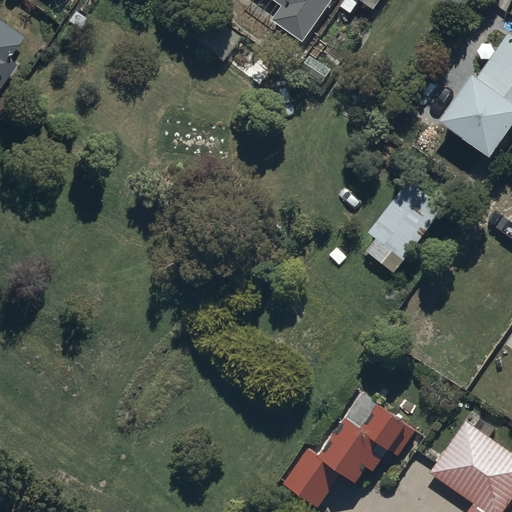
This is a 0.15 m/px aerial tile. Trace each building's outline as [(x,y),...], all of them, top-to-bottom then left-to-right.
[(267,0),(282,10),(271,25),(302,47),(335,0),(267,0)] [(382,0),(349,0),(341,11),(351,18),(361,6),(373,14),(382,0)] [(214,21),(197,43),(225,65),(227,63),(259,89),(275,69),(214,21)] [(7,67),(25,41),(0,22),(0,76),(7,81),(13,72),(7,67)] [(511,41),(508,39),(442,131),(491,167),(511,138),(511,41)] [(161,121),(158,158),(226,163),(229,127),(161,121)] [(442,214),(407,187),(368,238),(378,245),(368,258),(393,278),(442,214)] [(343,338),(293,301),(258,349),(308,386),(343,338)] [(378,481),(409,435),(360,402),(346,422),(352,426),(325,467),(308,455),(283,492),(313,511),(322,511),(340,486),(356,496),(370,476),(378,481)] [(505,511),(511,503),(511,457),(488,441),(495,430),(479,420),(472,430),(466,425),(429,478),(474,509),(472,511),(505,511)]
